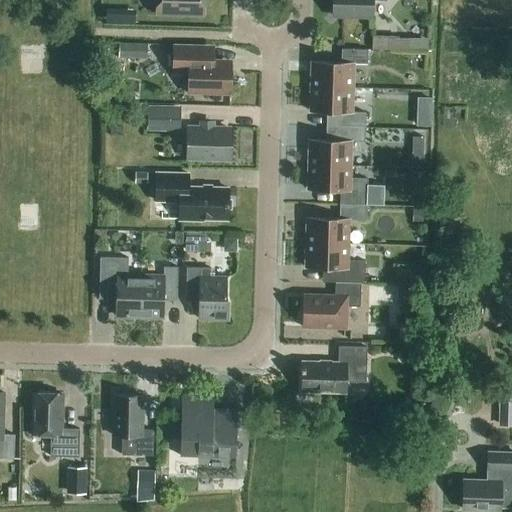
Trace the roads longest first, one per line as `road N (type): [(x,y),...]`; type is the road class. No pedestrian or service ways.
road 1 (residential): [(0,355),(265,359),(276,53)]
road 2 (residential): [(438,467),(450,424),(474,425),(483,446),(449,458)]
